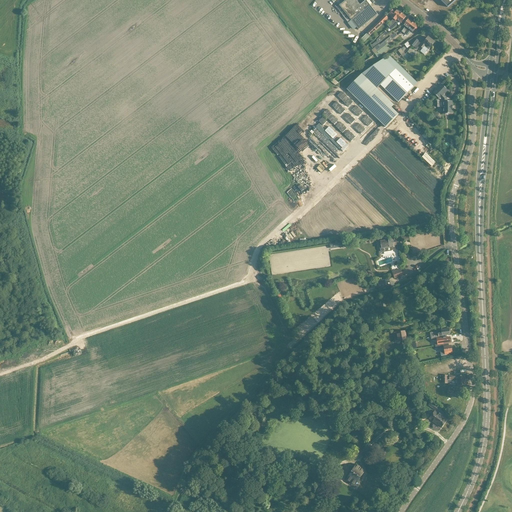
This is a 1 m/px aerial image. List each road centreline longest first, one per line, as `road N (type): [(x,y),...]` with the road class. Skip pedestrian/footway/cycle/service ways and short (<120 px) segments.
road 1 (track): [(0,373),(250,278),(262,244),(398,119),(459,48)]
road 2 (unclassified): [(402,511),(465,417),(473,387),(450,209),(472,141),(474,62)]
road 3 (tertiary): [(454,511),(483,417),(479,203),(491,70)]
